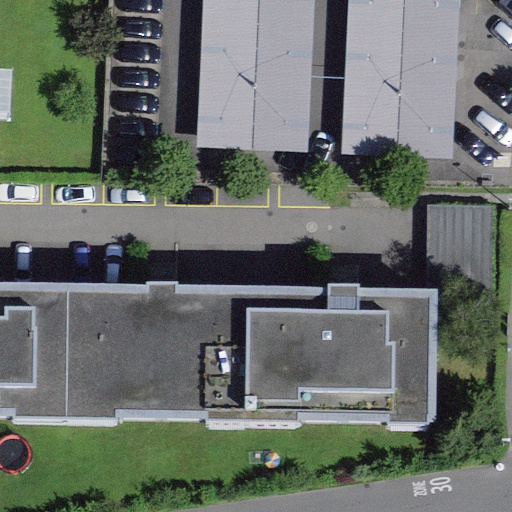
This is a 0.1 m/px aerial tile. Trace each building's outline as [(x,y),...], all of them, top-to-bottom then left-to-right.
[(314,0),(203,0),(196,147),(308,152),(314,0)] [(459,0),(348,0),(341,154),(452,159),(459,0)] [(432,301),(432,307),(492,307),(493,209),(433,208),(432,301)] [(66,419),(248,421),(249,299),(177,298),(177,291),(149,291),(149,298),(68,297),(66,419)] [(329,300),(249,299),(248,421),(431,423),(432,307),(432,301),(358,300),(358,293),(329,293),(329,300)] [(0,418),(66,419),(68,297),(0,296),(0,418)]
